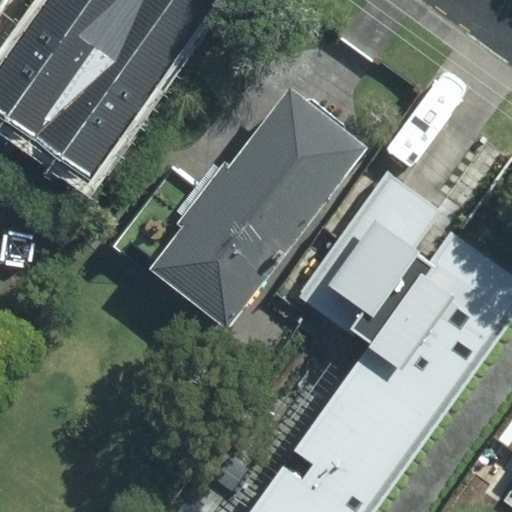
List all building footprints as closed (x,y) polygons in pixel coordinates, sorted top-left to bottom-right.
[(134,0),(40,0),(0,55),(0,132),(26,151),(134,0)] [(221,0),(134,0),(26,151),(87,196),(225,3),(221,0)] [(135,259),(208,317),(347,139),(273,81),(210,161),(206,158),(161,215),(167,218),(135,259)] [(376,169),(289,288),(342,326),(429,207),(376,169)] [(303,456),(288,476),(267,461),(234,506),(241,511),(361,511),(511,302),(511,280),(436,226),(282,441),(303,456)]
